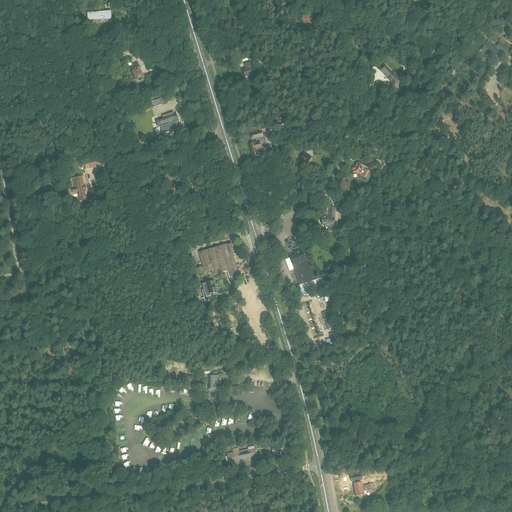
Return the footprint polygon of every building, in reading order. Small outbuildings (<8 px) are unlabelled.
[(100,12),(87,13),(88,21),(97,20),(99,20),(103,20),(107,20),(111,20),(111,11),(100,12)] [(311,24),(312,23),(310,20),(311,19),(309,15),(305,18),(306,19),(303,21),(308,27),(311,25),(311,24)] [(496,46),(488,41),(486,43),(481,50),(499,62),(505,54),(505,55),(509,50),(499,43),(496,46)] [(141,79),(142,77),(142,76),(141,75),(142,75),(141,72),(140,73),(139,71),(140,70),(138,66),(139,66),(137,62),(131,65),(134,69),(132,70),(133,74),(134,74),(135,75),(134,76),(135,78),(136,77),(137,78),(138,80),(139,80),(140,80),(141,79)] [(245,77),(254,74),(252,68),(250,63),(245,65),(246,69),(243,70),(245,77)] [(385,65),(380,70),(387,78),(391,82),(391,88),(399,88),(399,79),(393,73),(392,73),(385,65)] [(159,121),(157,122),(159,127),(160,127),(165,125),(167,132),(178,129),(176,122),(178,122),(176,116),(175,116),(173,112),(162,116),(163,120),(159,121)] [(258,138),(263,136),(262,131),(255,133),(256,134),(251,135),(251,136),(251,139),(252,139),(253,139),(254,143),(249,144),(250,148),(252,148),(253,152),(251,153),(252,156),(258,155),(256,150),(261,148),(261,146),(262,146),(261,144),(260,144),(260,142),(257,143),(256,140),(258,139),(258,138)] [(300,160),(304,162),(303,165),(306,167),(307,165),(307,164),(311,158),(304,153),(300,160)] [(84,163),(86,169),(95,167),(95,165),(96,165),(96,164),(101,163),(100,160),(94,161),(84,163)] [(356,174),(362,177),(361,180),(367,183),(370,176),(367,175),(369,171),(363,168),(364,166),(357,163),(355,167),(354,167),(353,167),(353,169),(353,170),(353,171),(356,173),(356,174)] [(84,191),(86,191),(85,185),(83,186),(81,177),(75,178),(77,187),(75,187),(75,188),(72,189),(73,193),(76,192),(76,193),(78,192),(80,201),(86,200),(84,191)] [(334,225),(334,218),(334,208),(330,207),(330,216),(326,216),(326,218),(322,218),(322,224),(325,224),(325,227),(328,227),(328,231),(333,231),(333,225),(334,225)] [(344,217),(347,214),(340,208),(338,211),(344,217)] [(237,273),(233,260),(234,260),(232,255),(230,250),(233,249),(231,243),(200,252),(204,266),(196,269),(198,274),(204,273),(203,272),(211,269),(213,275),(227,271),(229,276),(237,273)] [(318,288),(303,243),(297,245),(298,250),(289,254),(293,262),(292,263),(293,265),(294,265),(296,271),(294,271),(299,284),(296,285),(297,289),(297,290),(298,291),(299,291),(300,292),(301,291),(304,290),(305,292),(318,288)] [(211,293),(216,292),(213,280),(202,283),(206,297),(204,297),(205,301),(213,299),(212,295),(211,295),(211,293)] [(328,312),(322,314),(328,330),(334,328),(328,312)] [(335,333),(329,335),(333,347),(339,345),(335,333)] [(182,385),(188,386),(187,391),(194,392),(195,391),(198,392),(199,388),(201,388),(203,378),(184,374),(182,385)] [(219,389),(219,374),(209,374),(209,389),(219,389)] [(256,457),(255,448),(254,446),(248,447),(249,449),(239,451),(238,448),(233,449),(234,453),(228,454),(229,462),(236,461),(236,464),(241,463),(240,460),(256,457)] [(272,448),(274,456),(281,455),(281,452),(283,451),(282,446),(272,448)] [(356,497),(364,495),(361,483),(359,484),(358,480),(362,480),(361,473),(350,476),(351,482),(354,481),(355,485),(354,485),(356,497)]
